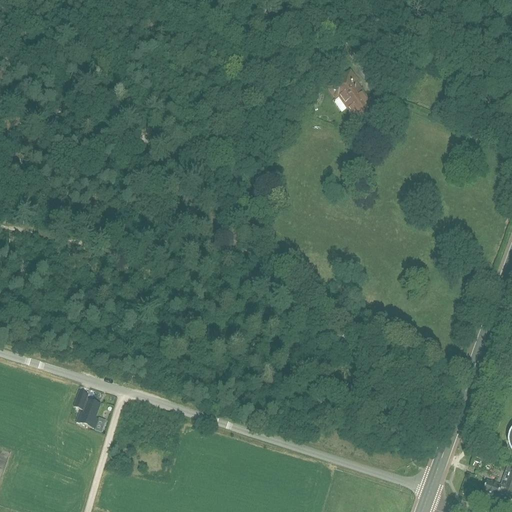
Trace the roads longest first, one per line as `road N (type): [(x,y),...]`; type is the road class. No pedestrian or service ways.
road 1 (track): [(253,0),(261,33),(153,192),(425,396)]
road 2 (unclassified): [(429,490),(0,353)]
road 3 (secondary): [(429,490),(511,261)]
road 4 (track): [(17,0),(78,72),(0,188)]
road 5 (track): [(153,192),(126,229),(103,244),(0,220)]
road 6 (track): [(78,72),(169,169)]
road 7 (track): [(88,511),(124,392)]
